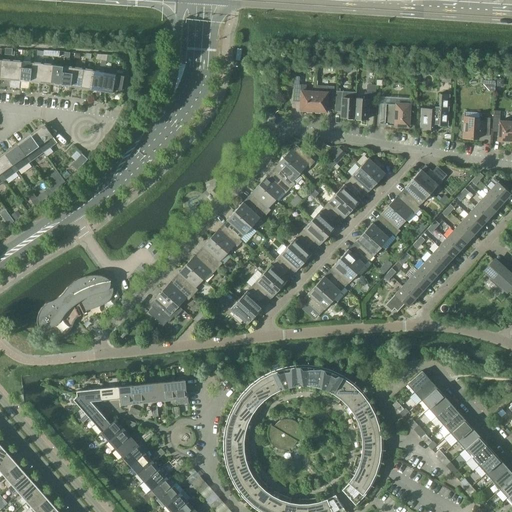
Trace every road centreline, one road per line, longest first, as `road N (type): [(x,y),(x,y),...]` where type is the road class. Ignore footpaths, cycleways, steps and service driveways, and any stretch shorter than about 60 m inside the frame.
road 1 (residential): [(264,337),(101,355),(100,344),(290,130)]
road 2 (tertiary): [(0,267),(115,187),(182,106),(198,75),(207,0)]
road 3 (tertiary): [(179,0),(164,100),(114,159),(0,252)]
road 4 (primary): [(238,0),(511,18)]
road 5 (residential): [(264,337),(263,326),(416,149)]
road 6 (residential): [(511,452),(429,364),(407,370),(382,393)]
road 7 (residential): [(420,325),(264,337)]
road 8 (tertiary): [(100,511),(0,398)]
road 9 (residential): [(420,325),(511,217)]
road 10 (tertiary): [(0,415),(84,511)]
road 11 (residential): [(416,149),(290,130)]
